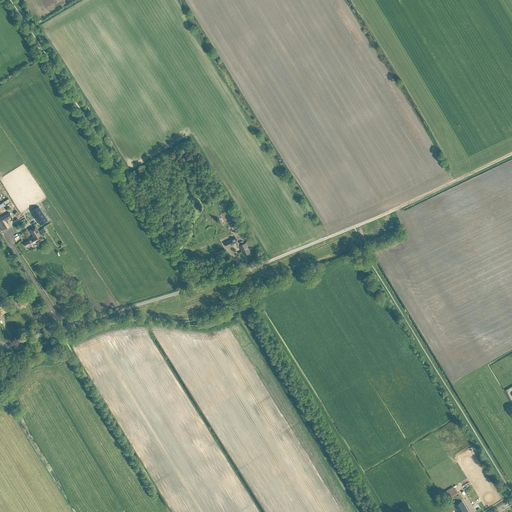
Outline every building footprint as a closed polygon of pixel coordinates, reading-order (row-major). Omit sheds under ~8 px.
[(40,225),(47,220),(38,206),(31,211),(40,225)] [(11,217),(8,212),(0,217),(0,221),(4,229),(9,226),(5,220),(11,217)] [(235,233),(241,230),(238,224),(232,227),(235,233)] [(31,246),(42,239),(34,226),(29,229),(33,236),(29,239),(24,243),(26,247),(30,244),(31,246)] [(227,247),(238,242),(236,237),(225,242),(227,247)] [(243,244),(242,241),(237,243),(238,246),(239,246),(244,255),(250,252),(246,242),(243,244)] [(26,296),(24,293),(15,299),(20,307),(32,299),(29,294),(26,296)] [(454,483),(455,486),(460,493),(465,490),(458,480),(454,483)] [(453,486),(445,491),(450,498),(458,493),(453,486)] [(455,505),(454,506),(457,511),(465,511),(468,510),(462,501),(456,504),(456,503),(455,504),(455,505)]
